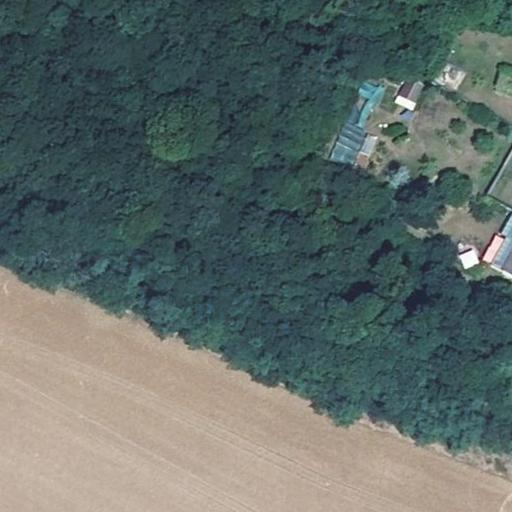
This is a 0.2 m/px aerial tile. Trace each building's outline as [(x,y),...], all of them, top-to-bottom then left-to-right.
[(511,70),(499,70),(497,91),(511,92),(511,88),(511,70)] [(408,77),(394,101),(411,110),(425,86),(408,77)] [(330,158),(350,166),(365,133),(359,130),(377,88),(363,82),(330,158)] [(366,166),(376,138),(366,134),(356,162),(366,166)] [(501,283),(511,261),(511,230),(488,275),(501,283)] [(511,288),(511,261),(501,283),(511,288)]
